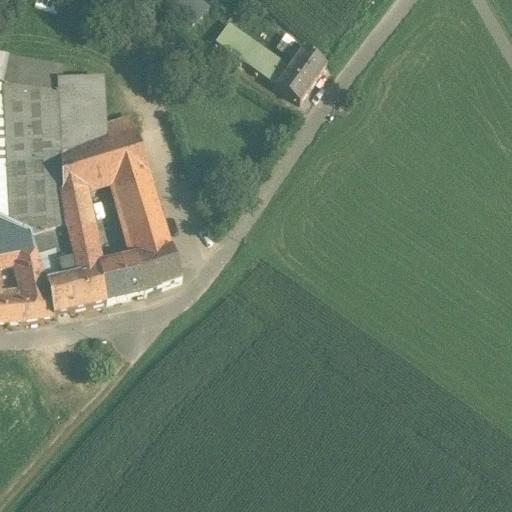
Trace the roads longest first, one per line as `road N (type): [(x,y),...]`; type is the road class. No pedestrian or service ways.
road 1 (residential): [(404,0),(182,311),(41,345),(0,342)]
road 2 (track): [(182,311),(16,511)]
